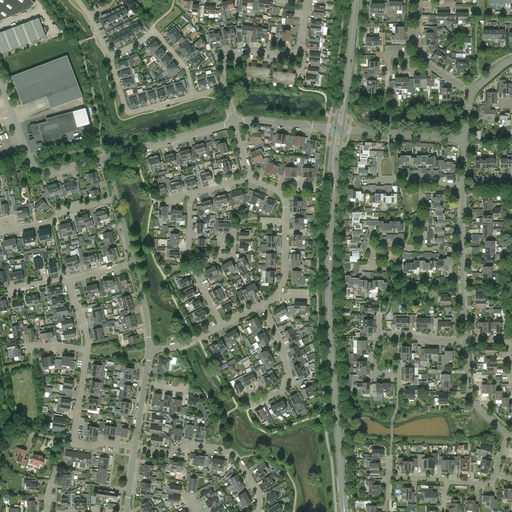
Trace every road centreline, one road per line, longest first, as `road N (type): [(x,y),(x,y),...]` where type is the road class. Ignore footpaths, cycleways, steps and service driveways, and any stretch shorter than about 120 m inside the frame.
road 1 (tertiary): [(343,493),(329,291),(338,130)]
road 2 (residential): [(107,159),(40,171),(0,81)]
road 3 (residential): [(256,511),(258,494),(229,449),(134,446)]
road 4 (residential): [(463,185),(465,341)]
road 5 (residential): [(134,446),(74,440),(86,350)]
road 6 (residential): [(224,88),(229,54),(297,48),(305,3)]
road 7 (residential): [(193,268),(187,205),(195,193),(248,176)]
road 8 (residential): [(234,122),(107,159)]
road 9 (tertiary): [(338,130),(356,0)]
road 10 (residential): [(108,57),(152,32),(185,68),(193,95)]
road 11 (residential): [(465,139),(338,130)]
road 12 (residential): [(108,57),(126,112),(193,95)]
